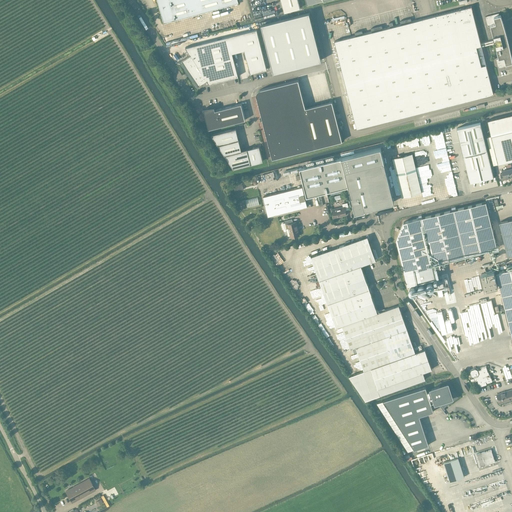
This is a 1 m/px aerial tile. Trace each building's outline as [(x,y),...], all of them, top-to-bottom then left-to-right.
[(157,0),(163,22),(238,2),(237,0),(157,0)] [(297,0),(281,0),(284,12),(300,8),(297,0)] [(355,33),(356,35),(335,41),(357,128),(490,95),(494,94),(493,90),(482,46),(495,43),(499,57),(496,58),(498,68),(511,64),(511,63),(511,62),(511,58),(511,53),(509,42),(506,32),(501,15),(499,15),(499,13),(485,16),(488,26),(491,26),(494,40),(481,43),(472,10),(473,10),(472,6),(468,7),(411,21),(411,18),(411,19),(411,18),(400,21),(401,24),(393,26),(393,22),(392,22),(389,23),(390,27),(383,29),(382,26),(382,25),(371,28),(371,29),(372,31),(363,34),(362,31),(362,30),(355,32),(355,33)] [(309,8),(261,21),(274,72),(322,60),(309,8)] [(207,80),(209,84),(239,77),(232,53),(244,50),(250,73),(267,69),(256,29),(185,47),(190,55),(182,60),(199,86),(207,80)] [(256,94),(256,95),(257,96),(256,96),(272,158),(342,141),(332,101),(305,108),(298,80),(261,89),(259,90),(258,90),(258,91),(257,92),(256,94)] [(204,112),(205,113),(209,129),(245,120),(241,104),(215,110),(214,107),(203,108),(204,109),(204,110),(202,110),(202,113),(204,112)] [(491,136),(487,137),(493,165),(511,160),(511,114),(487,120),(491,136)] [(480,123),(467,126),(457,128),(470,183),(493,177),(480,123)] [(236,128),(224,131),(211,135),(233,168),(263,161),(259,146),(241,150),(236,128)] [(447,182),(454,180),(443,132),(437,134),(436,141),(439,142),(438,145),(436,145),(436,146),(425,149),(428,149),(431,161),(437,159),(437,161),(440,161),(440,164),(438,165),(437,170),(436,170),(437,172),(435,172),(439,173),(440,173),(442,174),(443,177),(441,177),(446,178),(447,182)] [(382,147),(351,154),(300,166),(307,195),(349,185),(351,195),(350,196),(350,195),(351,201),(352,201),(351,201),(353,201),(355,211),(355,212),(360,211),(365,209),(365,208),(394,202),(382,147)] [(412,154),(403,156),(392,158),(402,198),(422,193),(412,154)] [(500,174),(502,180),(511,178),(510,175),(511,174),(511,168),(502,171),(503,174),(500,174)] [(233,185),(235,192),(244,190),(242,183),(233,185)] [(268,216),(307,206),(302,187),(263,196),(268,216)] [(437,278),(433,263),(497,247),(486,202),(456,209),(455,207),(451,208),(452,210),(422,217),(421,216),(418,216),(419,218),(403,222),(396,239),(407,285),(437,278)] [(343,207),(333,209),(335,218),(340,217),(339,216),(346,214),(345,210),(349,210),(347,203),(342,204),(343,207)] [(285,221),(286,224),(287,228),(288,228),(291,238),(299,235),(296,222),(293,223),(292,219),(285,221)] [(511,255),(511,219),(499,222),(508,257),(511,255)] [(367,237),(311,256),(336,327),(342,325),(350,349),(356,347),(364,370),(349,376),(365,400),(380,394),(378,388),(432,369),(425,349),(415,353),(399,305),(380,312),(377,310),(362,268),(364,264),(376,260),(367,237)] [(511,268),(496,272),(511,336),(511,268)] [(485,290),(498,287),(494,270),(481,274),(485,290)] [(436,290),(444,288),(442,280),(435,282),(436,290)] [(494,314),(491,298),(466,302),(471,330),(469,331),(471,343),(483,341),(483,338),(491,336),(489,326),(493,325),(495,333),(501,332),(498,313),(494,314)] [(465,341),(448,341),(448,348),(452,348),(452,352),(456,352),(456,349),(462,349),(462,345),(465,345),(465,341)] [(471,376),(474,378),(475,381),(477,380),(479,384),(480,384),(480,386),(486,384),(486,383),(492,381),(491,378),(490,375),(489,375),(488,372),(486,366),(481,367),(481,369),(478,370),(478,369),(475,368),(471,369),(470,372),(471,376)] [(429,445),(419,416),(433,411),(431,404),(435,402),(436,403),(437,402),(444,411),(445,410),(444,408),(446,406),(448,404),(448,405),(450,403),(452,402),(454,400),(456,399),(459,397),(457,395),(455,393),(456,393),(454,391),(452,389),(453,389),(451,387),(449,385),(450,385),(448,382),(445,383),(445,384),(443,384),(441,385),(439,386),(440,387),(431,389),(431,390),(427,392),(426,387),(383,401),(414,449),(429,445)] [(511,389),(497,395),(499,403),(511,399),(511,389)] [(491,449),(482,452),(485,462),(480,463),(481,467),(486,465),(495,462),(491,449)] [(464,477),(458,457),(443,462),(449,482),(464,477)] [(72,503),(95,490),(89,478),(65,491),(72,503)] [(104,503),(105,505),(108,504),(102,493),(99,494),(101,498),(95,501),(97,506),(104,503)]
